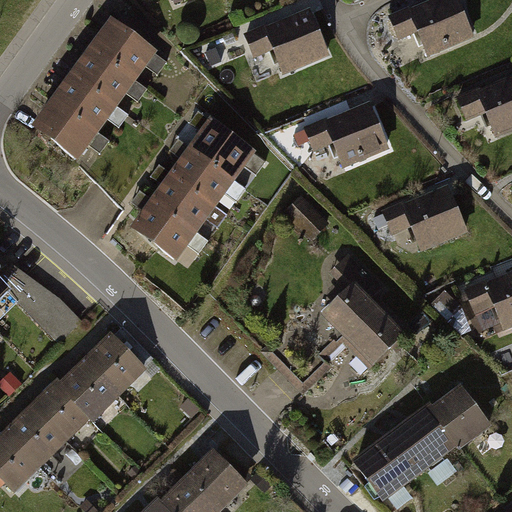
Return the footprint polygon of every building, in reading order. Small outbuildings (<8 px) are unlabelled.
[(412,8),(392,17),(400,36),(420,28),(429,52),(471,34),(456,0),(439,0),(413,11),(412,8)] [(267,28),(247,36),(255,56),(275,47),(285,71),(326,54),(309,13),(268,30),(267,28)] [(115,24),(95,51),(134,81),(150,57),(125,32),(115,24)] [(95,51),(76,77),(115,107),(134,81),(95,51)] [(76,77),(58,103),(97,132),(115,107),(76,77)] [(481,91),(460,100),(469,119),(488,111),(498,134),(511,128),(511,81),(482,94),(481,91)] [(97,132),(58,103),(41,127),(65,152),(77,160),(97,132)] [(328,123),(307,131),(316,151),(335,143),(345,166),(387,149),(370,108),(329,126),(328,123)] [(213,124),(194,152),(232,181),(249,158),(224,132),(213,124)] [(194,152),(175,178),(213,207),(232,181),(194,152)] [(175,178),(157,203),(195,233),(213,207),(175,178)] [(406,206),(385,215),(393,234),(413,226),(423,249),(465,232),(448,192),(407,209),(406,206)] [(195,233),(157,203),(139,227),(164,252),(175,260),(195,233)] [(13,268),(0,278),(0,280),(8,289),(62,344),(82,324),(59,301),(13,268)] [(366,275),(324,316),(374,367),(403,338),(368,302),(380,289),(366,275)] [(489,286),(469,294),(477,314),(496,305),(506,329),(511,326),(511,279),(490,288),(489,286)] [(0,280),(0,296),(8,289),(0,280)] [(114,338),(88,363),(118,394),(144,368),(114,338)] [(88,363),(63,388),(90,414),(94,418),(118,394),(88,363)] [(25,384),(14,372),(0,386),(11,397),(25,384)] [(60,384),(33,411),(63,441),(90,414),(63,388),(60,384)] [(462,392),(432,414),(456,445),(460,450),(489,428),(462,392)] [(456,445),(432,414),(428,409),(393,437),(420,472),(456,445)] [(33,411),(7,436),(38,466),(63,441),(33,411)] [(7,436),(0,443),(0,477),(14,491),(38,466),(7,436)] [(420,472),(393,437),(356,464),(383,501),(420,472)] [(218,456),(190,483),(218,511),(220,511),(247,486),(218,456)] [(218,511),(190,483),(165,508),(168,511),(218,511)]
